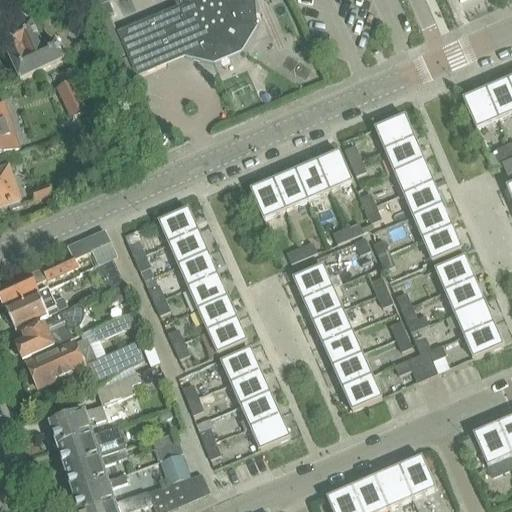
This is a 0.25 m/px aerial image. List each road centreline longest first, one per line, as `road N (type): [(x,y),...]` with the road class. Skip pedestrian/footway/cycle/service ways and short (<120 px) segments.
road 1 (residential): [(456,56),(0,252)]
road 2 (residential): [(292,488),(437,426)]
